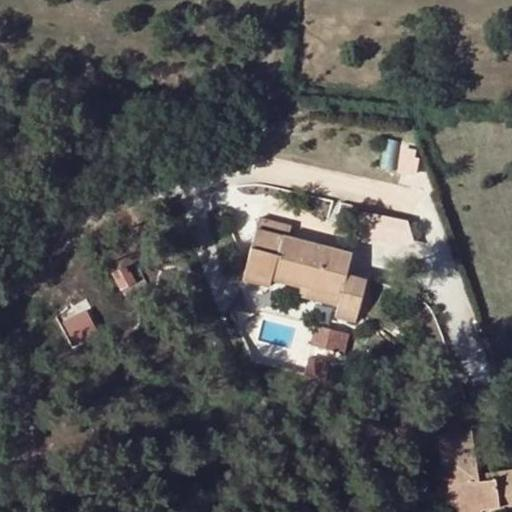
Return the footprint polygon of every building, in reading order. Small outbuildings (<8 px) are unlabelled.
[(272,277),(300,284),(339,293),(337,301),(334,315),(356,320),(366,276),(346,272),(351,250),(288,235),(290,223),(259,214),(243,277),(271,283),(272,277)] [(297,292),(337,301),(339,293),(300,284),(297,292)] [(63,320),(77,345),(103,331),(90,306),(63,320)] [(391,445),(382,420),(340,428),(347,457),(366,463),(391,445)] [(476,511),(478,507),(499,504),(500,511),(511,511),(511,467),(478,472),(471,428),(438,433),(445,484),(457,483),(459,499),(451,500),(452,511),(476,511)] [(448,500),(451,500),(459,499),(457,483),(445,484),(448,500)]
